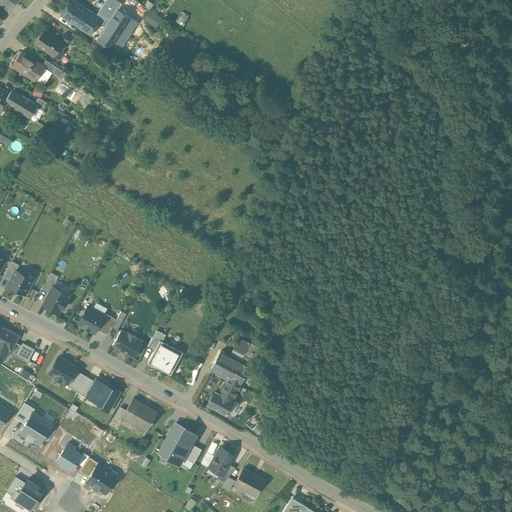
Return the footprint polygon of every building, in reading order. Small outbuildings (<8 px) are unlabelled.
[(0,0),(0,3),(8,11),(15,3),(11,0),(0,0)] [(69,0),(60,15),(90,34),(101,17),(73,0),(69,0)] [(147,8),(143,15),(155,23),(160,16),(147,8)] [(96,40),(116,53),(137,22),(117,9),(96,40)] [(44,30),(35,43),(60,59),(64,52),(59,49),(63,42),(44,30)] [(64,34),(61,38),(68,42),(71,38),(64,34)] [(12,65),(35,80),(36,79),(44,84),(52,71),(42,65),(21,52),(12,65)] [(46,59),(42,65),(52,71),(62,78),(65,72),(46,59)] [(0,113),(8,101),(12,95),(9,93),(0,87),(0,113)] [(39,104),(13,87),(9,93),(12,95),(8,101),(25,112),(25,111),(31,116),(39,104)] [(35,87),(33,94),(41,96),(43,89),(35,87)] [(0,124),(0,138),(5,142),(11,131),(0,124)] [(3,275),(10,279),(16,267),(18,263),(11,260),(3,275)] [(10,279),(5,287),(18,294),(20,292),(25,294),(35,275),(28,271),(27,273),(16,267),(10,279)] [(43,287),(50,290),(53,284),(58,275),(51,271),(43,287)] [(69,292),(53,284),(50,290),(43,305),(58,313),(69,292)] [(86,303),(76,322),(93,331),(95,327),(103,312),(86,303)] [(120,310),(116,318),(112,327),(118,330),(126,313),(120,310)] [(116,318),(103,312),(95,327),(108,334),(112,327),(116,318)] [(0,325),(0,354),(1,355),(4,348),(10,351),(18,335),(0,325)] [(156,329),(148,345),(155,349),(160,340),(162,341),(166,334),(156,329)] [(121,330),(112,345),(135,357),(143,341),(121,330)] [(220,351),(211,368),(228,378),(240,384),(260,348),(239,337),(229,355),(220,351)] [(155,349),(148,362),(171,375),(183,352),(162,341),(160,340),(155,349)] [(22,343),(16,354),(28,360),(34,349),(22,343)] [(48,372),(54,376),(54,377),(60,381),(61,380),(67,383),(67,384),(75,370),(77,367),(57,356),(48,372)] [(67,383),(66,386),(78,393),(87,377),(75,370),(67,384),(67,383)] [(94,381),(87,377),(78,393),(86,397),(94,381)] [(214,392),(208,403),(217,408),(219,411),(222,413),(224,412),(225,412),(240,384),(228,378),(227,381),(223,382),(220,387),(221,391),(219,395),(214,392)] [(98,406),(107,412),(119,391),(104,382),(103,383),(96,379),(94,381),(86,397),(99,404),(98,406)] [(157,412),(133,398),(126,410),(122,417),(147,431),(157,412)] [(0,425),(1,426),(11,408),(0,401),(0,425)] [(24,402),(15,417),(25,423),(19,432),(40,445),(53,423),(33,410),(34,408),(24,402)] [(120,407),(113,420),(118,423),(122,417),(126,410),(120,407)] [(179,467),(184,458),(192,444),(197,435),(174,423),(157,455),(179,467)] [(66,440),(55,458),(73,468),(84,450),(66,440)] [(202,450),(192,444),(184,458),(195,463),(202,450)] [(220,447),(209,467),(219,473),(222,475),(228,464),(234,455),(220,447)] [(140,454),(136,462),(146,466),(149,458),(140,454)] [(88,456),(79,472),(88,477),(86,482),(107,495),(119,475),(88,456)] [(235,468),(228,464),(222,475),(219,473),(217,478),(225,482),(228,477),(235,468)] [(243,469),(235,484),(256,495),(264,480),(243,469)] [(15,476),(6,491),(12,494),(11,497),(17,501),(16,503),(23,508),(25,505),(30,507),(39,492),(35,489),(37,486),(27,480),(26,482),(15,476)] [(234,480),(228,477),(225,482),(222,486),(227,490),(234,480)] [(241,493),(243,489),(233,484),(231,489),(241,493)] [(282,511),(314,511),(315,511),(293,496),(282,511)]
